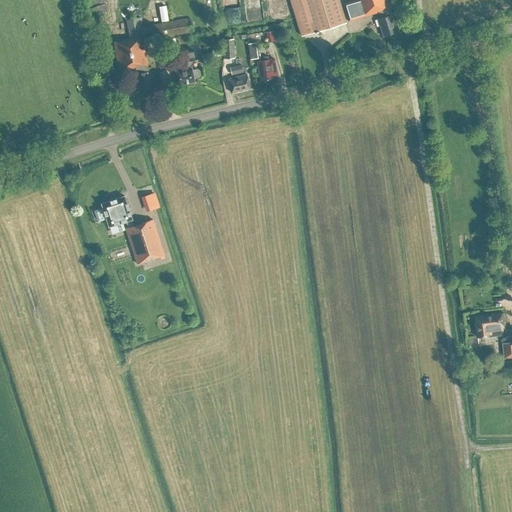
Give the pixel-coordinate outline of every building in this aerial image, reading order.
[(108,10),(104,0),(84,0),(91,16),(108,10)] [(290,0),(301,35),(329,27),(346,22),(339,0),(290,0)] [(350,0),(342,3),(347,21),(351,20),(381,11),(382,17),(377,19),(379,26),(380,26),(383,36),(396,32),(395,30),(404,28),(399,11),(391,13),(387,0),(350,0)] [(140,26),(140,24),(143,23),(141,17),(126,19),(130,38),(121,39),(122,40),(114,42),(119,71),(135,68),(139,91),(151,89),(149,78),(153,76),(151,66),(147,67),(147,65),(143,40),(193,32),(191,18),(140,26)] [(98,53),(107,51),(101,31),(92,33),(98,53)] [(268,42),(274,41),(272,31),(266,32),(268,42)] [(224,59),(235,58),(233,39),(222,40),(224,59)] [(190,64),(189,61),(194,60),(192,47),(177,50),(178,58),(177,59),(178,67),(174,67),(177,84),(194,81),(193,78),(199,77),(200,75),(199,70),(197,69),(192,70),(191,64),(190,64)] [(161,70),(170,68),(166,49),(158,50),(161,70)] [(257,50),(248,51),(250,59),(258,58),(257,50)] [(104,68),(112,66),(110,52),(102,54),(104,68)] [(269,59),(269,56),(263,56),(263,60),(256,61),(260,80),(274,78),(273,75),(277,75),(274,58),(269,59)] [(232,74),(243,72),(241,65),(230,67),(232,74)] [(231,92),(250,88),(247,74),(228,78),(231,92)] [(142,195),(147,210),(160,205),(155,191),(142,195)] [(102,208),(94,210),(97,222),(106,219),(108,227),(126,221),(127,227),(125,228),(136,264),(164,256),(153,219),(133,225),(131,219),(124,196),(100,203),(102,208)] [(505,330),(503,313),(475,316),(475,323),(475,329),(476,329),(477,337),(489,335),(488,332),(505,330)] [(511,342),(502,343),(504,358),(511,356),(511,342)]
